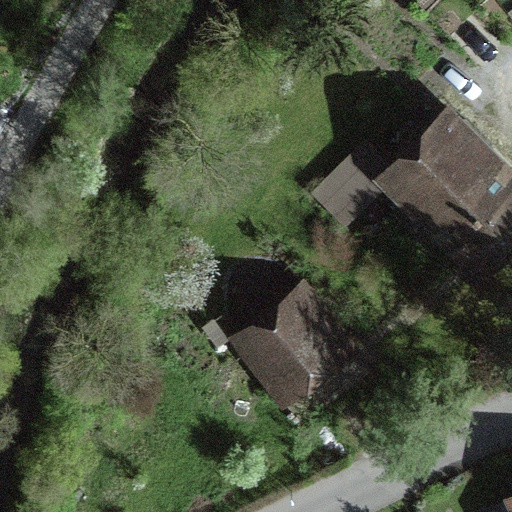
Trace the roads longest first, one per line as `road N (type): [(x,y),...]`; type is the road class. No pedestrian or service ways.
road 1 (residential): [(511,412),(310,511)]
road 2 (residential): [(102,0),(0,182)]
